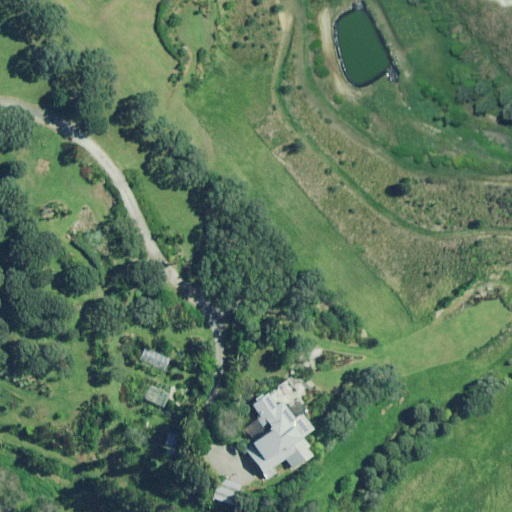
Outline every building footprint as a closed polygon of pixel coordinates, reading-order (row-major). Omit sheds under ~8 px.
[(169,358),(143,349),(137,365),(163,374),(169,358)] [(169,395),(152,387),(145,401),(163,409),(169,395)] [(286,460),(294,472),(315,457),(308,451),(312,446),(306,439),(318,430),(304,410),(298,415),(285,397),(280,402),(270,387),(248,402),(268,430),(244,447),(264,475),(286,460)] [(180,436),(166,434),(163,453),(177,455),(180,436)] [(239,486),(225,481),(220,495),(213,492),(210,500),(231,508),(239,486)]
